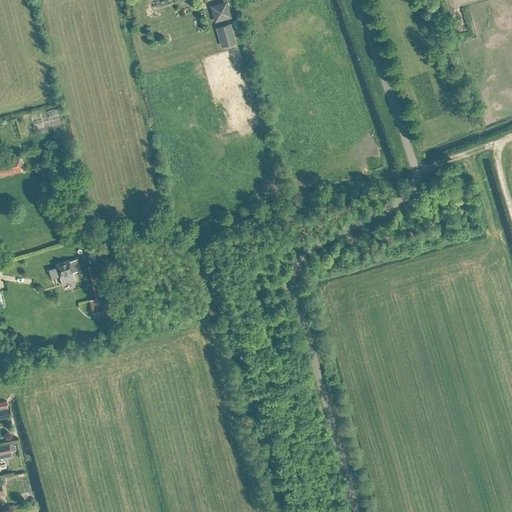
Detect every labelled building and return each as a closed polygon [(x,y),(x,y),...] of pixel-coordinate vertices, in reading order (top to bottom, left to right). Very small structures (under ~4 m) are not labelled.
[(214,22),(231,17),(226,0),(225,0),(209,5),(214,22)] [(221,46),(236,42),(230,22),(215,27),(221,46)] [(0,176),(21,171),(17,155),(0,159),(0,176)] [(88,254),(89,262),(96,260),(94,253),(88,254)] [(70,260),(56,263),(57,267),(50,269),(52,277),(59,275),(62,283),(75,279),(73,271),(78,270),(76,260),(70,262),(70,260)] [(92,312),(104,309),(101,296),(104,296),(96,264),(87,266),(95,298),(90,299),(92,312)] [(0,418),(10,416),(8,408),(0,409),(0,418)] [(9,442),(0,444),(0,453),(11,451),(16,450),(14,442),(9,443),(9,442)] [(4,478),(5,485),(13,484),(12,476),(4,478)]
